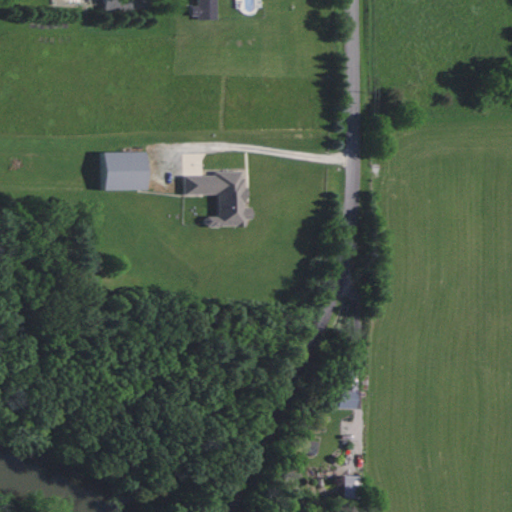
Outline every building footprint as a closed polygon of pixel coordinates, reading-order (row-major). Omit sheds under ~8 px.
[(99,0),(100,12),(137,11),(137,0),(99,0)] [(139,151),(95,153),(96,191),(140,190),(139,151)] [(212,194),(213,217),(200,217),(200,227),(244,226),(244,208),(239,208),(239,173),(179,174),(180,195),(212,194)] [(350,409),(351,377),(332,376),(332,409),(350,409)] [(339,498),(354,499),(355,476),(340,476),(339,498)]
